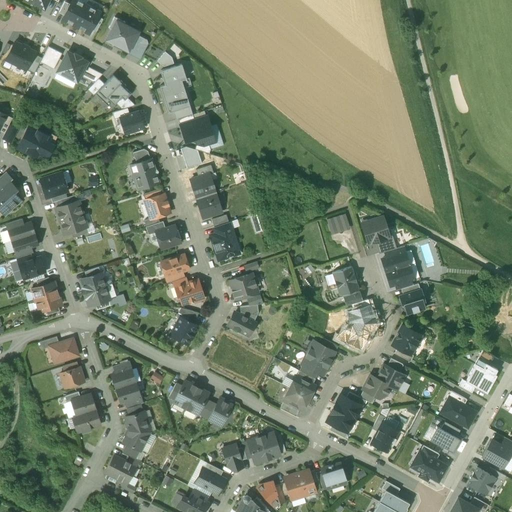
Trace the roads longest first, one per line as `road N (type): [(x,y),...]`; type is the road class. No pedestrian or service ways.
road 1 (residential): [(193,370),(220,298),(201,263),(143,83),(128,66),(49,26),(0,25)]
road 2 (track): [(511,278),(463,249),(409,0)]
road 3 (residential): [(306,432),(337,376),(373,356),(389,324),(371,273)]
road 4 (residential): [(79,320),(27,174),(0,153)]
road 5 (residential): [(89,479),(115,434),(79,320)]
road 6 (residential): [(511,376),(437,500)]
road 7 (residential): [(223,511),(239,483),(308,458),(326,442)]
road 8 (residential): [(193,370),(306,432)]
road 9 (track): [(349,191),(463,249)]
road 10 (residential): [(326,442),(437,500)]
road 11 (residential): [(79,320),(193,370)]
